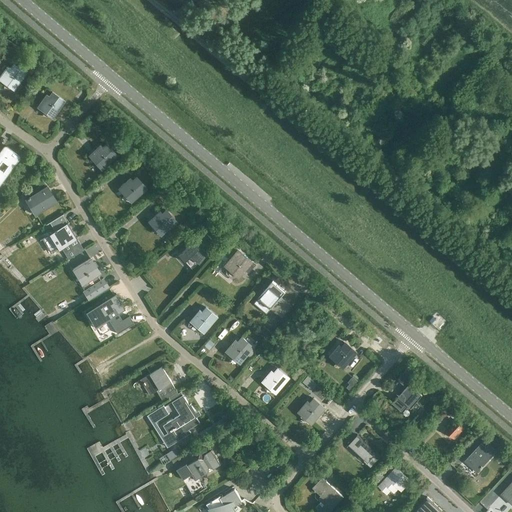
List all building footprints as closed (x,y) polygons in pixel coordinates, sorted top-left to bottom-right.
[(173,41),(179,33),(175,29),(176,27),(173,24),(171,26),(170,25),(172,23),(163,16),(160,19),(165,23),(159,29),(173,41)] [(9,68),(6,67),(0,75),(0,80),(12,89),(28,68),(20,61),(16,66),(12,64),(9,68)] [(45,66),(40,73),(48,78),(53,71),(45,66)] [(261,114),(267,106),(259,100),(261,98),(257,94),(255,96),(254,95),(256,93),(247,87),(245,90),(250,94),(245,101),(261,114)] [(48,96),(45,94),(37,107),(51,118),(64,101),(51,92),(48,96)] [(106,144),(101,147),(99,145),(88,155),(100,169),(115,155),(106,144)] [(4,146),(3,147),(0,150),(0,184),(19,158),(19,157),(19,155),(18,154),(7,146),(5,145),(4,146)] [(135,176),(131,180),(129,178),(118,188),(130,202),(145,188),(135,176)] [(56,202),(46,187),(26,199),(36,215),(56,202)] [(366,195),(369,191),(364,187),(361,190),(366,195)] [(161,213),(159,211),(147,221),(160,235),(175,221),(165,209),(161,213)] [(77,238),(67,223),(62,214),(45,224),(46,225),(48,223),(53,231),(38,240),(39,241),(41,239),(44,245),(46,244),(52,253),(53,252),(77,238)] [(84,250),(77,238),(53,252),(57,259),(60,264),(70,259),(84,250)] [(193,240),(178,254),(184,261),(185,260),(191,267),(197,262),(197,263),(206,252),(196,244),(193,240)] [(250,263),(251,262),(239,252),(236,256),(233,254),(224,266),(238,277),(244,270),(248,273),(253,266),(250,263)] [(100,280),(97,275),(99,274),(90,258),(72,270),(81,285),(82,285),(85,290),(82,291),(87,300),(108,287),(102,279),(100,280)] [(273,280),(254,303),(267,313),(271,309),(282,318),(293,305),(285,297),(284,298),(281,296),(286,291),(273,280)] [(115,295),(86,313),(91,321),(96,317),(100,324),(108,319),(117,335),(133,325),(129,318),(121,322),(119,318),(115,320),(112,316),(124,309),(115,295)] [(202,311),(200,309),(191,320),(205,332),(218,317),(206,307),(202,311)] [(264,325),(260,331),(268,337),(273,332),(264,325)] [(252,349),(254,347),(242,337),(238,342),(236,340),(227,351),(240,363),(248,354),(249,355),(250,355),(251,355),(252,355),(252,354),(253,353),(253,352),(253,351),(253,350),(252,349)] [(357,352),(346,342),(339,350),(336,348),(330,356),(344,368),(357,352)] [(171,382),(162,367),(142,379),(151,394),(157,391),(163,401),(177,392),(171,382)] [(274,372),(272,370),(262,381),(276,393),(290,378),(278,368),(274,372)] [(300,368),(295,375),(299,378),(304,371),(300,368)] [(406,370),(397,380),(405,386),(413,376),(406,370)] [(308,376),(303,382),(312,389),(317,384),(308,376)] [(423,388),(431,395),(436,389),(428,382),(423,388)] [(422,395),(409,384),(392,403),(401,411),(407,405),(411,408),(422,395)] [(183,394),(172,402),(177,410),(180,414),(163,425),(168,433),(164,435),(171,446),(191,433),(190,431),(189,429),(200,422),(196,417),(198,416),(196,412),(191,403),(189,404),(183,394)] [(380,409),(388,399),(383,396),(376,405),(380,409)] [(280,405),(287,411),(293,403),(287,397),(280,405)] [(310,403),(307,401),(298,412),(312,424),(325,408),(314,399),(310,403)] [(164,405),(150,413),(156,422),(169,414),(164,405)] [(227,412),(221,416),(225,421),(231,418),(227,412)] [(455,419),(445,430),(454,439),(464,428),(455,419)] [(357,434),(347,445),(348,446),(349,444),(368,462),(376,453),(380,456),(381,456),(357,434)] [(481,443),(467,459),(473,464),(471,466),(477,472),(493,454),(481,443)] [(266,445),(258,453),(262,458),(271,449),(266,445)] [(212,449),(205,453),(204,452),(208,449),(202,452),(200,452),(199,457),(188,464),(187,462),(176,469),(193,495),(207,487),(207,486),(205,487),(199,477),(208,472),(209,467),(214,468),(221,464),(212,449)] [(272,452),(264,460),(268,464),(276,455),(272,452)] [(333,465),(328,460),(324,465),(329,469),(333,465)] [(278,462),(274,467),(278,471),(282,466),(278,462)] [(383,489),(398,486),(401,489),(410,480),(396,467),(386,478),(380,484),(379,485),(383,489)] [(380,473),(375,478),(380,484),(386,478),(380,473)] [(312,488),(314,490),(314,491),(316,492),(324,499),(315,508),(319,511),(329,511),(331,510),(333,511),(333,508),(343,497),(326,481),(326,479),(324,479),(322,477),(312,488)] [(511,482),(503,492),(509,497),(507,499),(511,504),(511,482)] [(233,511),(235,510),(233,506),(242,501),(235,489),(221,497),(220,496),(207,504),(211,511),(233,511)] [(444,511),(427,496),(411,511),(444,511)]
